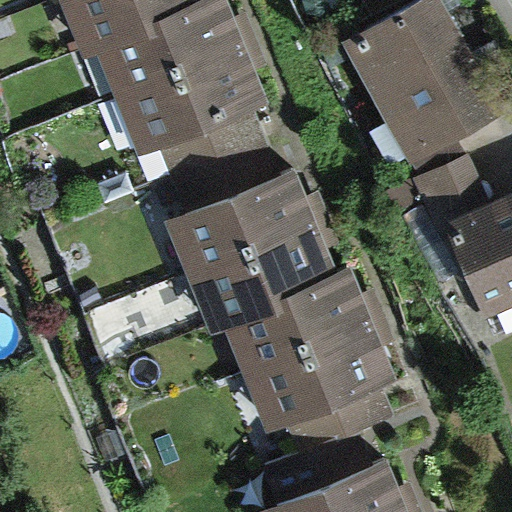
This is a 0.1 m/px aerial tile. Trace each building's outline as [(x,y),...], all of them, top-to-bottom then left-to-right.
[(62,0),(82,49),(96,44),(137,149),(269,98),(231,0),(62,0)] [(318,0),(325,12),(347,0),(318,0)] [(438,0),(436,0),(350,47),(412,161),(500,114),(438,0)] [(471,153),(415,177),(440,233),(451,229),(488,315),(511,304),(511,197),(494,206),(471,153)] [(339,269),(298,171),(165,225),(185,274),(92,312),(110,356),(206,317),(212,333),(228,326),(274,433),(294,424),(306,451),(267,467),(282,504),(261,511),(402,511),(383,466),(365,473),(348,433),(391,416),(380,388),(401,379),(387,344),(399,339),(378,289),(363,296),(350,265),(339,269)]
